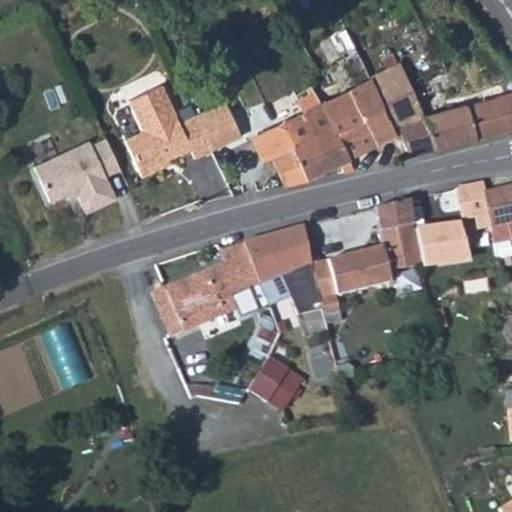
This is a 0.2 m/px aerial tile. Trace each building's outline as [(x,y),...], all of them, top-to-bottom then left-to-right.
[(408,84),(394,55),(382,61),(388,72),(371,80),(369,81),(395,135),(400,133),(410,155),(437,148),(424,118),(408,84)] [(370,147),(387,139),(395,135),(369,81),(354,90),(348,79),(339,83),(370,147)] [(338,95),(319,104),(345,159),(365,149),(370,147),(339,83),(334,85),(338,95)] [(194,159),(210,151),(195,117),(179,124),(161,86),(129,101),(143,132),(125,140),(142,177),(160,168),(158,164),(190,150),(194,159)] [(291,146),(269,156),(281,182),(283,187),(307,181),(306,178),(338,163),(345,159),(319,104),(303,112),(297,99),(303,96),(301,91),(300,89),(282,97),(286,104),(276,110),(281,122),(291,146)] [(511,93),(469,106),(478,138),(511,129),(511,93)] [(437,148),(478,138),(469,106),(424,118),(437,148)] [(281,122),(258,134),(269,156),(291,146),(281,122)] [(107,177),(122,170),(108,139),(93,146),(91,142),(35,168),(52,203),(77,191),(87,214),(118,199),(107,177)] [(281,182),(269,156),(252,164),(262,188),(281,182)] [(476,233),(492,231),(486,207),(482,192),(480,182),(454,186),(460,221),(472,218),(476,233)] [(492,231),(495,245),(511,238),(508,223),(511,222),(511,185),(482,192),(486,207),(492,231)] [(406,198),(371,207),(376,230),(411,221),(406,198)] [(376,230),(380,245),(323,260),(332,297),(359,290),(361,297),(392,290),(392,289),(425,280),(421,265),(413,228),(411,221),(376,230)] [(467,258),(460,221),(413,228),(421,265),(454,260),(467,258)] [(272,279),(309,263),(299,226),(217,248),(221,260),(160,287),(149,293),(170,336),(235,308),(233,303),(230,295),(241,290),(244,298),(275,286),(272,279)] [(323,258),(316,260),(309,263),(318,301),(332,297),(323,260),(323,258)] [(233,303),(244,298),(241,290),(230,295),(233,303)] [(510,348),(511,346),(511,316),(496,319),(508,346),(510,348)] [(255,328),(246,353),(260,359),(270,333),(255,328)] [(247,389),(254,394),(264,401),(283,370),(266,359),(247,389)] [(291,394),(300,381),(283,370),(264,401),(280,411),(288,399),(295,404),(297,400),(291,394)] [(511,409),(502,410),(506,443),(511,442),(511,409)] [(494,511),(511,511),(511,486),(511,487),(511,489),(511,498),(493,510),(494,511)]
